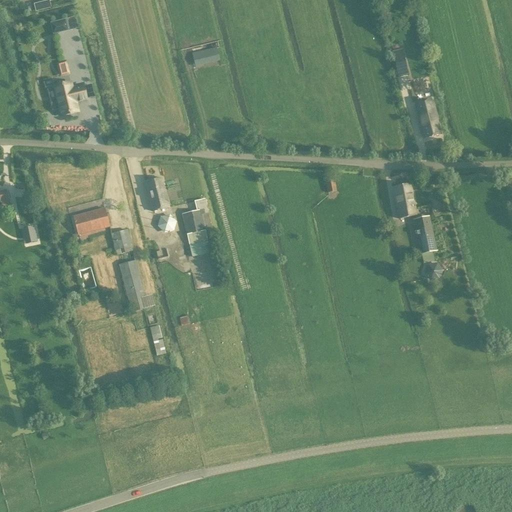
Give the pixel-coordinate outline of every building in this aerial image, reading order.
[(35,12),(51,8),(49,0),(34,4),(35,12)] [(195,65),(219,59),(216,48),(192,54),(195,65)] [(402,50),(392,53),(396,69),(406,67),(402,50)] [(57,100),(51,102),(53,111),(59,109),(61,117),(78,113),(76,103),(86,100),(83,86),(72,89),(71,83),(54,87),(57,100)] [(432,102),(416,106),(424,139),(440,135),(432,102)] [(146,182),(153,212),(169,209),(162,179),(146,182)] [(326,181),(328,193),(337,191),(334,180),(326,181)] [(399,219),(417,215),(411,184),(393,188),(399,219)] [(0,202),(9,200),(7,191),(0,192),(0,202)] [(196,211),(182,214),(189,245),(207,241),(206,236),(211,234),(204,200),(195,202),(196,211)] [(78,236),(110,227),(105,209),(73,217),(78,236)] [(429,218),(413,221),(420,255),(436,251),(429,218)] [(111,235),(115,251),(117,256),(132,252),(131,247),(127,231),(111,235)] [(132,313),(148,309),(135,262),(120,266),(132,313)] [(187,316),(179,318),(181,325),(189,324),(187,316)] [(150,328),(156,356),(165,354),(159,326),(150,328)]
